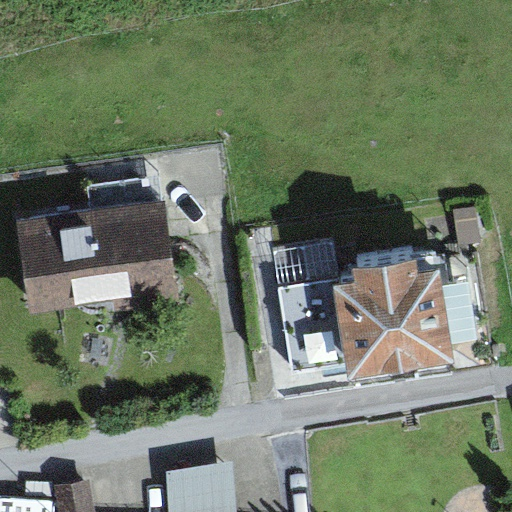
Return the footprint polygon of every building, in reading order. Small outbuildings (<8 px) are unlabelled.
[(173,184),(27,208),(45,317),(191,293),(173,184)] [(449,247),(346,265),(363,361),(466,343),(449,247)] [(464,331),(486,329),(482,272),(460,273),(464,331)] [(236,511),(231,455),(166,466),(170,511),(236,511)] [(94,511),(89,482),(59,487),(64,511),(94,511)]
